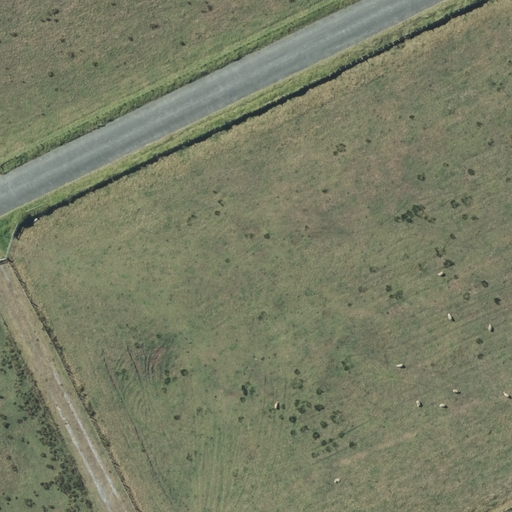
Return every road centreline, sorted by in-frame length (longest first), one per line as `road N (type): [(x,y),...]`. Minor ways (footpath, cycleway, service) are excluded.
road 1 (unclassified): [(0,199),(404,0)]
road 2 (track): [(0,272),(123,511)]
